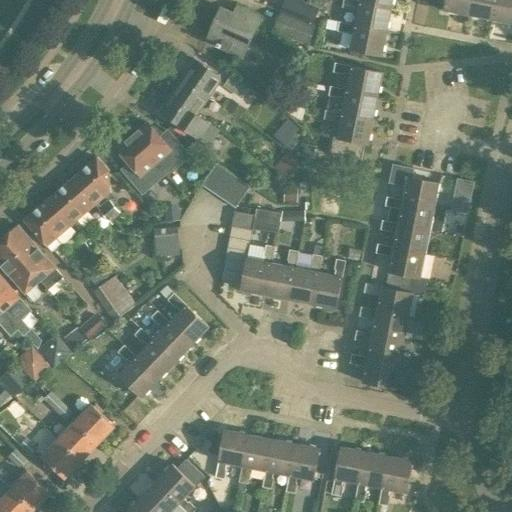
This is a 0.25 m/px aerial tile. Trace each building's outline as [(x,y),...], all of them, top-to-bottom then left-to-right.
[(299,0),(284,0),(280,13),(312,24),(317,11),(319,11),(321,0),(310,0),(309,4),(299,0)] [(362,0),(362,4),(394,11),(395,0),(362,0)] [(449,0),(447,12),(471,17),(473,0),(449,0)] [(473,0),(471,17),(494,22),(498,0),(473,0)] [(511,0),(498,0),(494,22),(511,25),(511,0)] [(345,10),(360,13),(358,28),(390,34),(394,11),(362,4),(347,1),(345,10)] [(233,13),(221,8),(206,41),(242,57),(261,16),(236,6),(233,13)] [(304,44),(312,24),(280,13),(272,31),(304,44)] [(385,58),(390,34),(358,28),(342,25),(340,34),(356,37),(353,53),(385,58)] [(221,76),(197,60),(182,80),(207,97),(221,107),(226,99),(213,89),(220,79),(221,76)] [(336,74),(351,77),(348,92),(381,98),(385,74),(338,65),(336,74)] [(231,75),(224,86),(241,98),(249,87),(231,75)] [(289,103),(302,108),(311,82),(297,77),(289,103)] [(182,80),(171,96),(196,113),(207,97),(182,80)] [(331,98),(346,101),(344,115),(376,122),(381,98),(348,92),(333,89),(331,98)] [(210,123),(196,113),(171,96),(160,113),(199,139),(210,123)] [(232,99),(225,109),(238,117),(245,108),(232,99)] [(372,145),(376,122),(344,115),(329,112),(327,122),(342,124),(339,138),(336,138),(333,156),(365,162),(368,145),(372,145)] [(137,125),(129,132),(165,173),(188,154),(168,131),(166,131),(168,133),(162,139),(148,122),(142,127),(137,125)] [(142,193),(165,173),(129,132),(121,138),(122,144),(117,148),(131,165),(125,170),(123,168),(122,169),(142,193)] [(302,154),(311,155),(312,144),(303,143),(302,154)] [(97,157),(73,178),(95,204),(109,192),(109,170),(97,157)] [(290,167),(296,171),(301,175),(307,167),(297,159),(290,167)] [(202,184),(213,192),(227,171),(216,163),(202,184)] [(406,186),(404,200),(435,207),(440,183),(412,177),(414,169),(393,165),(390,182),(406,186)] [(224,199),(238,179),(227,171),(213,192),(224,199)] [(73,178),(49,199),(71,225),(95,204),(73,178)] [(250,187),(238,179),(224,199),(236,208),(250,187)] [(284,201),(297,202),(297,188),(285,188),(284,201)] [(399,224),(430,230),(435,207),(404,200),(387,196),(386,206),(402,209),(399,224)] [(46,247),(71,225),(49,199),(24,220),(46,247)] [(121,213),(108,199),(98,208),(111,222),(121,213)] [(451,209),(467,212),(469,202),(453,199),(451,209)] [(178,205),(164,207),(166,222),(180,221),(179,217),(178,205)] [(277,232),(281,211),(269,209),(259,207),(257,216),(255,229),(277,232)] [(305,221),(304,211),(282,212),(280,222),(305,221)] [(394,247),(426,254),(430,230),(399,224),(383,220),(381,229),(397,232),(394,247)] [(455,224),(453,235),(461,236),(463,226),(455,224)] [(63,277),(18,225),(3,238),(40,281),(48,290),(63,277)] [(178,227),(154,229),(156,256),(181,254),(178,227)] [(231,227),(229,237),(250,241),(252,231),(231,227)] [(229,237),(227,248),(248,252),(249,245),(250,241),(229,237)] [(0,240),(0,264),(25,294),(40,281),(3,238),(0,240)] [(244,273),(242,283),(241,290),(262,294),(269,263),(272,245),(263,243),(259,261),(247,258),(247,260),(246,262),(244,273)] [(421,277),(426,254),(394,247),(379,244),(377,253),(393,256),(390,271),(421,277)] [(292,267),(286,298),(309,303),(315,272),(316,272),(321,247),(311,245),(306,270),(292,267)] [(360,249),(351,247),(349,257),(358,259),(360,249)] [(227,248),(225,258),(246,262),(247,260),(247,258),(248,252),(227,248)] [(283,265),(269,263),(262,294),(286,298),(292,267),(296,250),(286,248),(283,265)] [(315,272),(309,303),(336,308),(346,259),(334,257),(330,275),(316,272),(315,272)] [(225,258),(223,269),(244,273),(246,262),(225,258)] [(244,273),(223,269),(221,279),(242,283),(244,273)] [(0,276),(0,305),(19,328),(24,334),(26,333),(30,329),(21,319),(30,311),(0,276)] [(116,276),(93,291),(112,319),(134,304),(116,276)] [(365,283),(364,292),(380,295),(377,310),(408,316),(413,293),(365,283)] [(209,327),(174,293),(167,300),(179,312),(169,322),(192,345),(209,327)] [(0,305),(0,322),(11,335),(18,330),(19,328),(0,305)] [(377,310),(361,307),(359,316),(375,319),(372,333),(404,340),(408,316),(377,310)] [(192,345),(169,322),(157,311),(150,317),(163,329),(152,340),(175,362),(192,345)] [(106,325),(96,314),(80,328),(90,339),(106,325)] [(432,322),(429,336),(438,338),(441,324),(432,322)] [(77,327),(64,338),(73,351),(87,340),(77,327)] [(30,329),(26,333),(29,337),(35,332),(31,328),(30,329)] [(175,362),(152,340),(140,328),(134,335),(146,346),(135,357),(158,380),(175,362)] [(356,330),(354,339),(370,343),(368,357),(399,364),(404,340),(372,333),(356,330)] [(45,358),(53,367),(69,353),(71,352),(56,334),(38,349),(45,358)] [(158,380),(135,357),(123,346),(117,352),(129,363),(118,374),(142,397),(158,380)] [(368,357),(351,354),(350,363),(366,366),(363,382),(394,388),(399,364),(368,357)] [(50,367),(42,358),(27,372),(35,381),(50,367)] [(19,369),(2,383),(14,396),(30,381),(19,369)] [(0,406),(11,395),(0,384),(0,406)] [(43,400),(53,410),(61,401),(51,392),(43,400)] [(63,419),(71,411),(61,401),(53,410),(63,419)] [(93,406),(92,405),(75,422),(97,443),(114,426),(101,413),(102,411),(95,404),(93,406)] [(75,422),(59,439),(81,461),(97,443),(75,422)] [(217,468),(215,476),(225,478),(226,469),(223,468),(224,462),(227,463),(242,466),(243,466),(249,434),(225,429),(217,468)] [(242,466),(239,481),(247,482),(248,482),(250,473),(246,472),(247,467),(251,467),(265,470),(266,471),(272,439),(249,434),(243,466),(242,466)] [(37,447),(27,437),(19,444),(29,455),(37,447)] [(215,444),(209,438),(200,447),(207,453),(215,444)] [(59,439),(42,457),(64,478),(81,461),(59,439)] [(265,470),(263,485),(272,487),(273,477),(270,477),(271,472),(274,472),(289,475),(295,443),(285,441),(272,439),(266,471),(265,470)] [(289,475),(286,490),(295,491),(297,482),(294,482),(295,476),(298,477),(314,480),(320,448),(295,443),(289,475)] [(16,448),(14,450),(8,456),(19,466),(26,458),(16,448)] [(359,484),(366,453),(343,448),(336,481),(334,494),(343,496),(345,487),(341,486),(342,481),(359,484)] [(383,489),(389,457),(366,453),(359,484),(356,498),(365,500),(367,491),(365,491),(366,486),(383,489)] [(415,462),(389,457),(383,489),(380,503),(389,505),(390,496),(388,496),(389,490),(408,494),(411,483),(415,462)] [(172,464),(156,481),(179,503),(188,511),(192,511),(196,508),(188,500),(185,502),(183,500),(196,486),(172,464)] [(9,479),(0,470),(0,483),(2,486),(9,479)] [(28,471),(11,488),(34,510),(50,492),(28,471)] [(156,481),(139,498),(153,511),(171,511),(179,504),(187,511),(188,511),(179,503),(156,481)] [(239,481),(238,491),(245,493),(247,482),(239,481)] [(11,488),(0,500),(0,510),(1,511),(31,511),(34,510),(11,488)] [(153,511),(139,498),(125,511),(153,511)]
